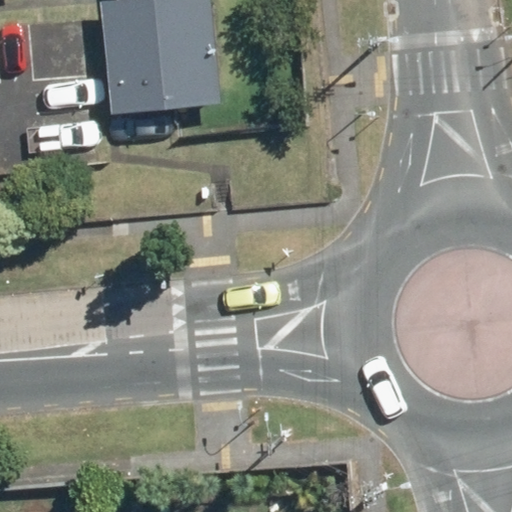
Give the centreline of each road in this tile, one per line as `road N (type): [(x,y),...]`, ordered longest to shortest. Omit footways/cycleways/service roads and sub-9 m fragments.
road 1 (secondary): [(0,351),(360,324)]
road 2 (tertiary): [(459,202),(438,0)]
road 3 (secondary): [(489,428),(452,427),(388,391),(360,324)]
road 4 (secondary): [(360,324),(375,258),(397,231),(459,202)]
